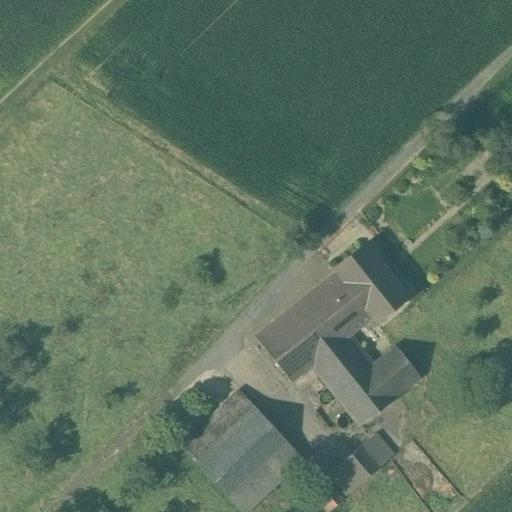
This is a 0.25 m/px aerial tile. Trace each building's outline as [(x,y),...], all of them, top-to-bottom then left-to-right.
[(365,243),(333,269),(336,272),(371,316),(375,321),(406,296),(365,243)] [(371,316),(336,272),(255,337),(290,382),(309,366),(348,335),(371,316)] [(371,365),(348,335),(309,366),(359,426),(395,397),(419,378),(394,346),(371,365)] [(238,390),(179,445),(244,511),(262,496),(302,459),(238,390)] [(374,434),(327,473),(346,495),(388,459),(392,455),(374,434)] [(326,511),(341,501),(328,485),(308,503),(314,511),(326,511)]
